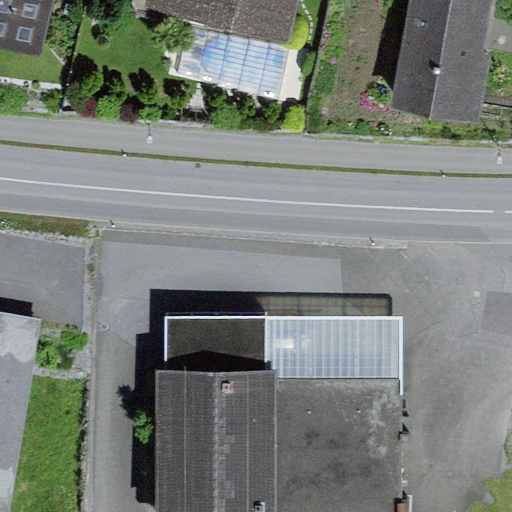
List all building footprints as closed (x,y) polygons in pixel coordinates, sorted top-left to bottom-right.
[(51,0),(0,0),(0,38),(41,47),(51,0)] [(294,0),(147,0),(148,1),(286,34),(294,0)] [(481,116),(493,50),(480,48),(487,0),(411,0),(394,101),(481,116)] [(0,511),(21,511),(56,309),(0,300),(0,511)] [(400,511),(398,379),(286,380),(286,313),(167,314),(170,511),(400,511)]
